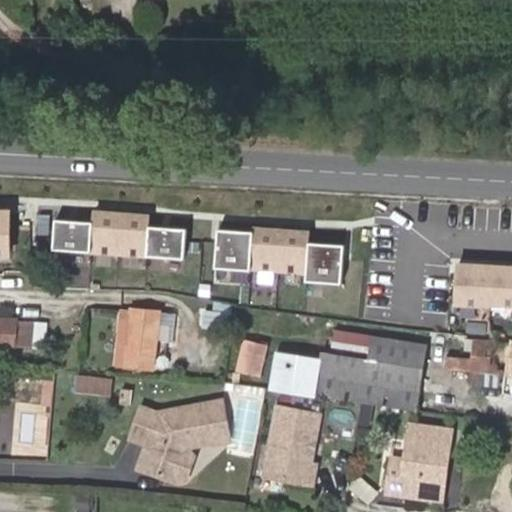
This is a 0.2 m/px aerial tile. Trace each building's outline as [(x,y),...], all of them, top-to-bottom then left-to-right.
[(13,207),(0,206),(0,254),(13,255),(13,207)] [(96,224),(60,221),(57,249),(149,257),(148,264),(184,267),(188,224),(152,221),(153,212),(97,207),(96,224)] [(255,231),(220,228),(216,267),(308,275),(307,281),(342,285),(346,243),(310,240),(311,230),(256,225),(255,231)] [(511,263),(458,261),(456,302),(511,304),(511,263)] [(115,363),(126,364),(132,309),(120,308),(115,363)] [(132,309),(126,364),(153,367),(159,312),(132,309)] [(204,325),(228,328),(229,315),(206,312),(204,325)] [(16,323),(16,320),(0,318),(0,345),(15,347),(15,343),(30,343),(31,324),(16,323)] [(40,318),(37,345),(48,346),(50,319),(40,318)] [(273,352),(267,389),(415,409),(426,344),(336,331),(333,352),(323,351),(322,358),(273,352)] [(506,374),(509,342),(465,339),(463,350),(472,351),(471,360),(448,357),(447,369),(470,371),(469,383),(498,386),(500,373),(506,374)] [(231,347),(227,383),(252,386),(257,350),(231,347)] [(77,391),(110,394),(112,378),(78,375),(77,391)] [(225,440),(228,433),(221,401),(153,413),(141,409),(132,434),(145,439),(152,437),(150,446),(145,448),(138,467),(176,481),(185,478),(192,457),(188,449),(191,442),(208,439),(212,442),(225,440)] [(311,447),(306,447),(308,433),(313,434),(317,412),(276,405),(265,474),(313,481),(316,463),(309,462),(311,447)] [(440,462),(445,463),(450,430),(409,423),(404,459),(390,457),(386,490),(434,498),(440,462)] [(434,498),(440,499),(445,463),(440,462),(434,498)]
